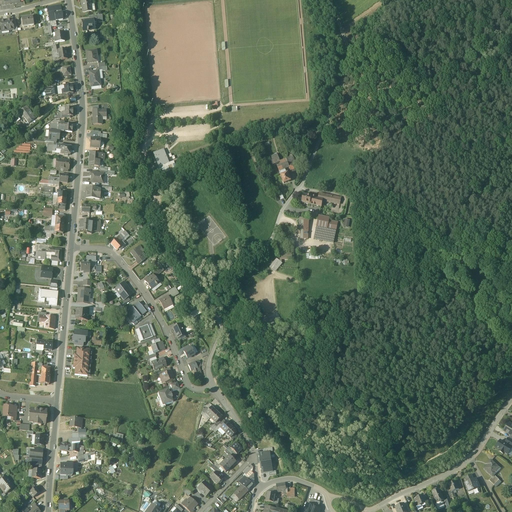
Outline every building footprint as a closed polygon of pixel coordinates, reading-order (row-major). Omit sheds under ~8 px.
[(90,0),(86,0),(81,1),(83,12),(92,11),(90,0)] [(47,9),(50,22),(55,21),(63,20),(61,6),(53,8),(47,9)] [(33,17),(23,19),(24,27),(34,25),(33,17)] [(89,20),(82,21),(83,31),(87,30),(87,31),(88,31),(88,30),(94,29),(93,22),(92,19),(89,20)] [(12,20),(0,22),(2,31),(8,30),(8,31),(13,30),(13,27),(12,20)] [(63,33),(55,34),(56,39),(54,39),(55,43),(65,42),(63,33)] [(66,49),(56,51),(57,55),(58,55),(59,61),(67,59),(66,49)] [(96,50),(86,52),(88,63),(98,61),(96,50)] [(70,68),(62,69),(63,72),(63,77),(64,77),(64,78),(67,78),(67,76),(71,76),(70,68)] [(96,71),(90,72),(91,74),(89,74),(91,86),(101,84),(99,71),(99,70),(96,71)] [(65,91),(62,91),(62,95),(67,94),(67,96),(70,96),(70,94),(73,94),(72,86),(64,87),(65,91)] [(27,107),(20,112),(28,123),(35,119),(27,107)] [(73,109),(65,109),(65,113),(62,113),(62,114),(62,117),(66,117),(66,119),(70,119),(70,117),(73,117),(73,109)] [(98,110),(93,111),(94,125),(102,125),(102,117),(107,117),(107,111),(102,111),(102,110),(98,110)] [(50,131),(49,131),(49,139),(49,140),(56,140),(59,141),(59,132),(57,132),(53,131),(50,131)] [(100,139),(91,139),(91,148),(99,148),(100,139)] [(16,154),(30,154),(31,145),(22,145),(22,147),(19,147),(19,149),(16,149),(16,154)] [(71,148),(62,147),(61,155),(65,155),(65,156),(68,156),(68,155),(70,155),(71,148)] [(104,155),(90,154),(89,167),(99,167),(99,162),(103,162),(104,155)] [(69,162),(57,160),(56,168),(69,170),(69,162)] [(288,163),(277,167),(279,171),(283,170),(289,167),(288,163)] [(171,164),(159,169),(161,175),(173,170),(171,164)] [(100,174),(90,173),(90,176),(92,176),(91,183),(103,184),(104,174),(100,174)] [(288,173),(281,176),(284,184),(291,181),(288,173)] [(68,176),(60,175),(59,179),(59,183),(67,184),(68,176)] [(100,190),(87,189),(86,199),(99,200),(100,190)] [(319,194),(318,198),(314,197),(312,205),(321,207),(323,201),(333,203),(334,197),(319,194)] [(314,197),(304,195),(302,203),(312,205),(314,197)] [(90,206),(81,205),(81,213),(89,213),(89,212),(90,206)] [(329,218),(319,216),(314,239),(334,243),(338,222),(329,221),(329,218)] [(64,218),(56,217),(55,228),(63,229),(64,218)] [(300,238),(308,238),(309,218),(298,217),(298,228),(300,228),(300,238)] [(86,222),(80,222),(79,231),(87,231),(86,234),(91,234),(91,232),(92,223),(86,222)] [(93,223),(92,223),(91,232),(99,232),(100,223),(93,223)] [(118,237),(121,241),(124,238),(126,240),(129,236),(125,231),(118,237)] [(119,242),(116,239),(111,244),(117,251),(122,245),(119,242)] [(144,252),(139,247),(130,254),(136,261),(137,261),(140,264),(144,261),(140,255),(144,252)] [(61,250),(48,249),(48,254),(51,254),(51,257),(56,257),(56,262),(60,263),(61,250)] [(276,259),(271,266),(275,268),(280,261),(276,259)] [(86,262),(80,263),(81,272),(85,271),(85,273),(90,273),(90,267),(90,263),(90,262),(86,262)] [(48,270),(42,269),(41,278),(51,279),(52,270),(48,270)] [(152,276),(144,282),(151,290),(155,287),(154,285),(158,283),(152,276)] [(124,283),(115,290),(123,301),(124,301),(128,298),(133,294),(124,283)] [(88,290),(78,289),(77,304),(88,305),(89,300),(87,300),(88,296),(89,294),(88,294),(88,290)] [(168,297),(159,302),(164,311),(168,308),(168,307),(172,305),(168,297)] [(128,312),(136,322),(147,312),(139,303),(128,312)] [(88,311),(76,310),(75,320),(87,322),(88,311)] [(136,322),(128,312),(127,311),(126,313),(127,314),(124,316),(132,325),(133,324),(136,322)] [(46,317),(46,318),(40,317),(39,323),(45,323),(44,329),(54,330),(55,318),(46,317)] [(148,326),(138,330),(141,337),(143,343),(153,339),(148,326)] [(184,336),(180,326),(173,329),(177,339),(184,336)] [(74,342),(83,343),(85,343),(85,338),(87,338),(87,333),(75,331),(74,336),(73,336),(73,342),(74,342)] [(53,343),(44,342),(44,346),(43,350),(48,351),(52,351),(53,343)] [(153,346),(151,347),(154,355),(159,353),(164,351),(161,343),(153,346)] [(90,351),(77,349),(76,355),(74,355),(73,369),(75,369),(74,375),(87,376),(90,351)] [(194,356),(190,349),(185,351),(184,352),(188,359),(194,356)] [(164,360),(161,361),(161,359),(157,361),(158,363),(156,363),(159,370),(167,367),(164,360)] [(157,361),(150,363),(154,372),(159,370),(156,363),(158,363),(157,361)] [(194,363),(188,366),(191,372),(193,371),(197,369),(194,363)] [(44,368),(42,368),(41,376),(49,377),(50,368),(47,368),(44,368)] [(197,369),(193,371),(195,379),(199,378),(199,377),(202,376),(201,373),(199,368),(197,369)] [(171,372),(161,376),(162,380),(161,380),(162,384),(165,382),(166,384),(173,381),(171,376),(172,376),(171,372)] [(49,377),(41,376),(40,384),(43,385),(45,385),(49,385),(49,377)] [(177,384),(170,386),(173,392),(179,390),(177,384)] [(168,391),(158,394),(162,407),(173,403),(171,399),(172,399),(170,394),(169,394),(168,391)] [(13,408),(4,407),(3,416),(7,416),(7,418),(12,419),(13,413),(13,408)] [(208,411),(205,414),(210,419),(216,413),(211,408),(208,411)] [(46,412),(31,410),(29,423),(45,425),(46,412)] [(216,413),(210,419),(215,425),(218,422),(222,418),(216,413)] [(82,419),(71,418),(70,428),(81,429),(82,419)] [(231,427),(226,422),(225,423),(221,427),(220,429),(225,434),(231,427)] [(511,435),(511,424),(509,423),(503,430),(510,435),(511,436),(511,435)] [(231,427),(225,434),(230,439),(235,435),(236,433),(231,427)] [(124,435),(114,433),(112,440),(122,442),(124,435)] [(44,436),(36,435),(35,446),(43,446),(44,436)] [(505,444),(500,441),(496,447),(500,450),(499,452),(503,454),(504,453),(507,455),(511,448),(505,444)] [(235,444),(230,449),(233,452),(236,456),(242,450),(235,444)] [(76,446),(68,445),(68,452),(78,453),(79,449),(79,446),(76,446)] [(260,463),(271,462),(270,452),(266,452),(259,453),(260,463)] [(229,457),(224,462),(230,468),(235,463),(231,459),(229,457)] [(499,468),(491,460),(487,463),(488,464),(484,469),(492,477),(494,475),(496,474),(494,472),(499,468)] [(224,462),(219,467),(220,468),(225,473),(230,468),(224,462)] [(271,462),(260,463),(262,473),(269,472),(273,472),(271,462)] [(250,465),(243,473),(245,475),(253,467),(250,465)] [(41,471),(33,470),(32,479),(40,480),(41,471)] [(214,475),(210,479),(217,486),(223,480),(218,475),(216,473),(214,475)] [(499,480),(494,475),(492,477),(489,481),(494,486),(499,480)] [(14,488),(6,477),(5,478),(0,482),(0,485),(1,487),(1,488),(3,492),(5,493),(5,492),(9,490),(10,491),(14,488)] [(252,486),(247,480),(247,479),(246,478),(243,481),(242,482),(244,484),(242,486),(245,489),(248,491),(252,486)] [(467,483),(464,484),(468,493),(479,488),(476,479),(467,483)] [(456,481),(448,484),(450,489),(452,493),(453,492),(459,490),(456,481)] [(205,483),(198,490),(206,497),(213,490),(205,483)] [(285,484),(277,485),(278,493),(286,492),(286,488),(285,484)] [(194,491),(189,485),(186,489),(191,494),(194,491)] [(30,492),(28,494),(30,497),(31,498),(32,497),(33,498),(40,493),(35,488),(30,492)] [(124,494),(130,496),(132,490),(126,488),(124,494)] [(239,489),(233,494),(235,496),(239,500),(245,494),(242,491),(239,489)] [(445,501),(440,489),(432,492),(437,504),(445,501)] [(452,493),(450,489),(447,490),(450,499),(455,497),(453,492),(453,493),(453,494),(452,493)] [(275,495),(268,493),(266,501),(274,503),(275,499),(275,495)] [(23,497),(21,499),(23,501),(24,502),(26,500),(30,497),(28,494),(25,496),(23,497)] [(424,500),(423,496),(416,499),(416,500),(415,501),(416,504),(417,503),(419,507),(428,504),(426,499),(424,500)] [(191,498),(183,506),(188,511),(192,511),(194,510),(193,510),(198,505),(191,498)] [(26,500),(24,502),(23,501),(20,503),(24,509),(21,511),(22,511),(26,509),(30,506),(26,500)] [(451,500),(444,502),(447,510),(453,508),(451,500)] [(68,502),(59,503),(59,510),(58,511),(65,511),(66,511),(68,511),(68,502)]
